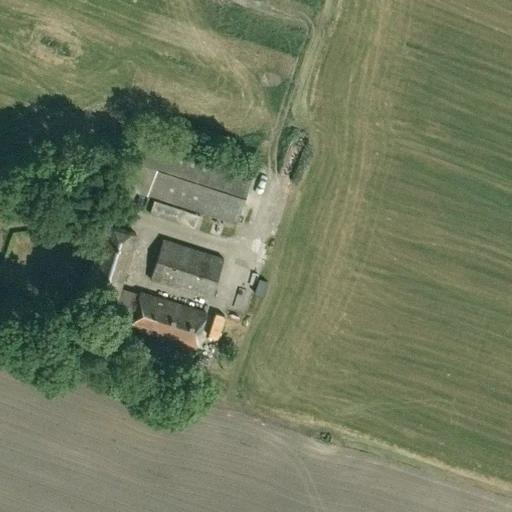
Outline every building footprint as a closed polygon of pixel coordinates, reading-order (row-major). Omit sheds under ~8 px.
[(115,184),(235,223),(253,169),(133,130),(115,184)] [(111,304),(124,308),(130,290),(118,286),(135,233),(105,223),(85,284),(115,294),(111,304)] [(161,239),(148,280),(210,300),(224,259),(161,239)] [(139,293),(130,290),(124,308),(119,323),(194,347),(205,312),(140,291),(139,293)] [(194,353),(162,343),(155,365),(186,376),(194,353)]
